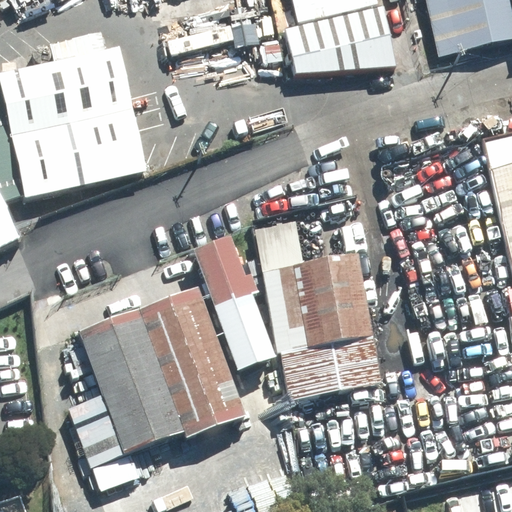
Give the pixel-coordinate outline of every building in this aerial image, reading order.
[(375,0),(290,0),(297,27),(378,9),(375,0)] [(421,0),(435,62),(511,45),(501,0),(421,0)] [(511,0),(501,0),(511,48),(511,0)] [(392,75),(378,13),(279,35),(290,83),(392,75)] [(140,179),(113,58),(0,82),(0,119),(19,206),(140,179)] [(511,136),(481,143),(511,281),(511,136)] [(250,301),(228,244),(188,260),(210,317),(250,301)] [(350,265),(261,281),(284,406),(373,390),(350,265)] [(240,423),(190,295),(73,341),(120,462),(176,440),(179,447),(240,423)]
